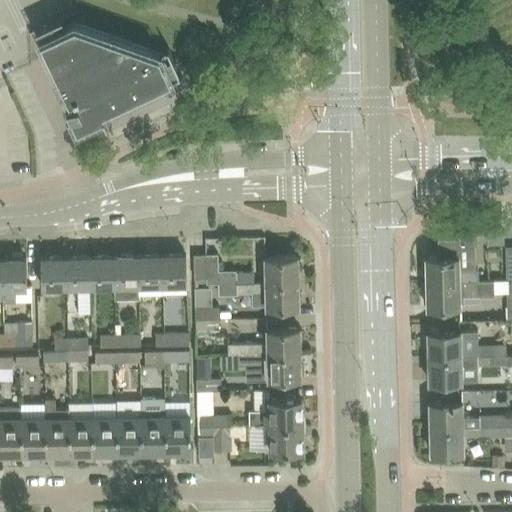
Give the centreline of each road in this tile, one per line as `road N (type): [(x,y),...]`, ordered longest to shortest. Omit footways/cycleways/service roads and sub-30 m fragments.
road 1 (residential): [(344,157),(174,167),(0,217)]
road 2 (residential): [(0,220),(79,217),(233,191),(345,187)]
road 3 (secondary): [(345,187),(354,511)]
road 4 (secondary): [(387,511),(382,187)]
road 5 (residential): [(69,494),(323,489),(324,511)]
road 6 (secondary): [(338,0),(344,157)]
road 7 (secondary): [(381,156),(374,0)]
road 8 (residential): [(511,156),(381,156)]
road 9 (residential): [(382,187),(511,187)]
